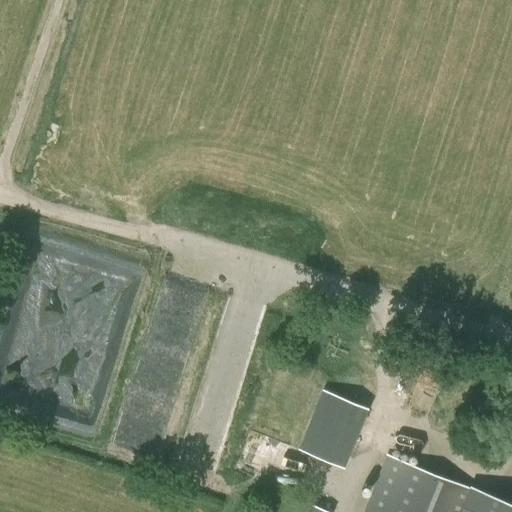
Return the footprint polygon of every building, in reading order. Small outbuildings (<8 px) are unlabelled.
[(47,255),(138,280),(142,265),(52,240),(47,255)] [(185,359),(198,312),(157,301),(151,325),(159,328),(163,316),(179,320),(170,355),(185,359)] [(322,390),(298,448),(343,467),(367,409),(322,390)] [(68,418),(64,429),(90,437),(93,426),(68,418)] [(511,511),(511,504),(486,494),(482,492),(386,454),(362,511),(511,511)] [(329,511),(330,511),(316,507),(306,502),(302,511),(329,511)]
